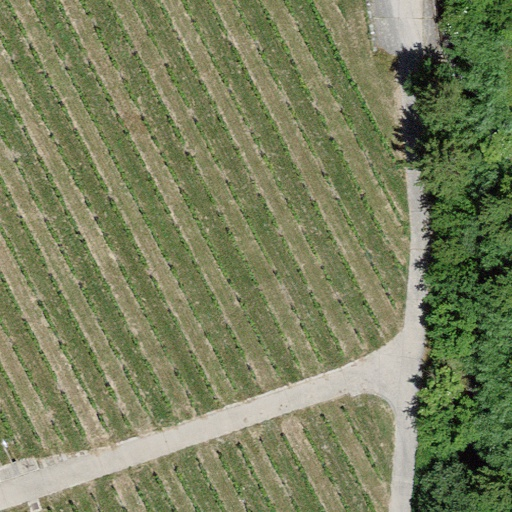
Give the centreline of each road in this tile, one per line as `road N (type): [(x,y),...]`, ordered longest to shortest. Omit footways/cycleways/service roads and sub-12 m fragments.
road 1 (track): [(408,511),(407,0)]
road 2 (track): [(405,360),(0,496)]
